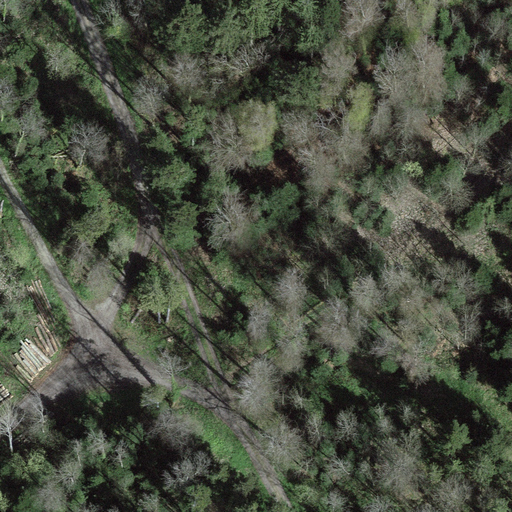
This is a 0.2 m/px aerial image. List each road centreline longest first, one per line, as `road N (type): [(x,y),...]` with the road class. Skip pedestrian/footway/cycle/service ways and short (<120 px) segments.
road 1 (track): [(0,172),(90,343),(233,412)]
road 2 (track): [(285,511),(233,412),(151,208)]
road 3 (track): [(0,428),(72,368),(119,301),(151,208)]
road 4 (track): [(77,0),(151,208)]
